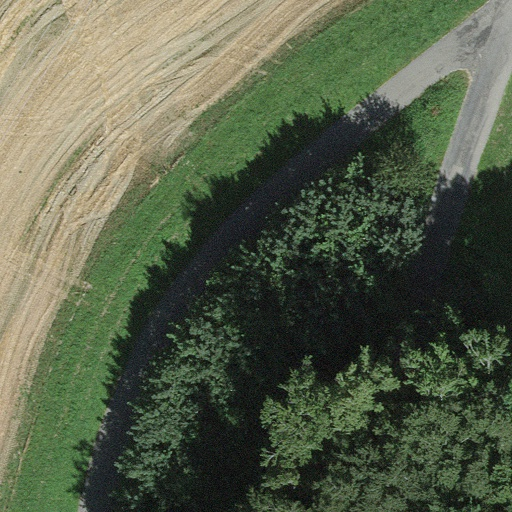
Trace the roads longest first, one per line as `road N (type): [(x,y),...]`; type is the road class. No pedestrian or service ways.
road 1 (residential): [(506,6),(243,212),(139,347),(88,511)]
road 2 (residential): [(403,511),(368,405),(506,6)]
